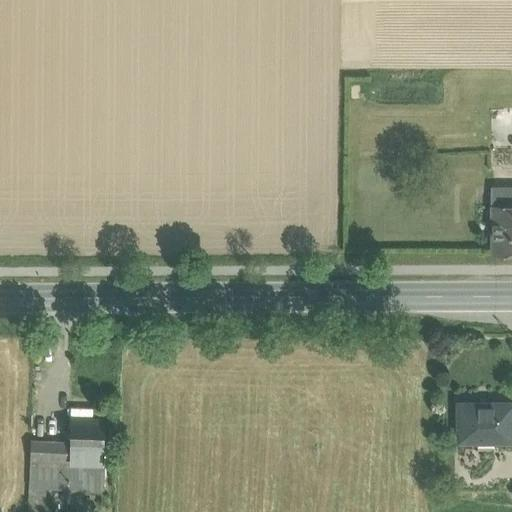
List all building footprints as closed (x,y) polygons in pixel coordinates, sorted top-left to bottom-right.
[(511,188),(492,188),(491,253),(511,252),(511,188)] [(511,402),(459,402),(459,441),(511,440),(511,402)] [(104,419),(72,418),(71,441),(71,462),(104,463),(104,419)] [(71,441),(48,440),(32,439),(30,485),(39,485),(104,487),(104,463),(71,462),(71,441)] [(37,511),(39,485),(30,485),(28,511),(37,511)]
